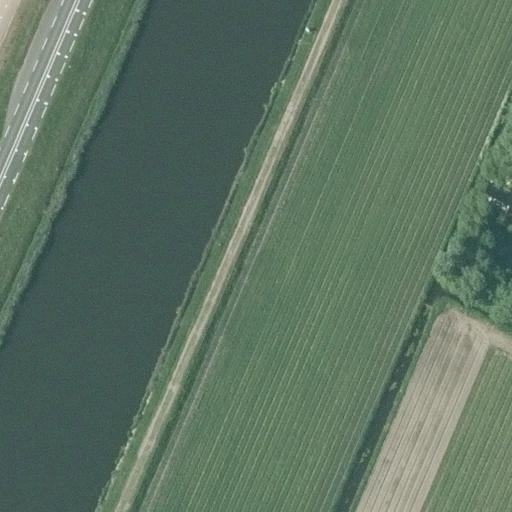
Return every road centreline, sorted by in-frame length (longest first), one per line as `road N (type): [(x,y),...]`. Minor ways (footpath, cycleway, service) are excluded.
road 1 (track): [(120,511),(334,0)]
road 2 (primary): [(0,181),(77,0)]
